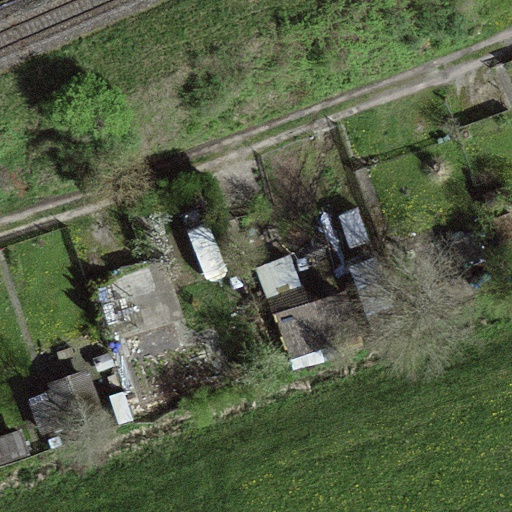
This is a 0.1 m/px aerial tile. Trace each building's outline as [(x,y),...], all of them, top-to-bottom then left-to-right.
[(499,127),(496,117),(469,126),(473,135),(499,127)] [(483,195),(490,215),(503,210),(497,191),(483,195)] [(338,216),(352,252),(368,246),(355,210),(338,216)] [(486,259),(476,234),(453,243),(463,268),(486,259)] [(255,269),(293,374),(321,364),(317,352),(376,331),(360,289),(310,308),(302,286),(315,281),(305,253),(290,259),(290,256),(255,269)] [(179,343),(174,322),(121,336),(124,347),(111,351),(122,393),(109,396),(118,429),(152,420),(148,404),(222,384),(210,338),(185,345),(184,342),(179,343)] [(110,431),(89,370),(45,385),(49,395),(29,402),(44,444),(63,437),(67,446),(110,431)] [(0,466),(30,457),(22,432),(0,438),(0,466)]
